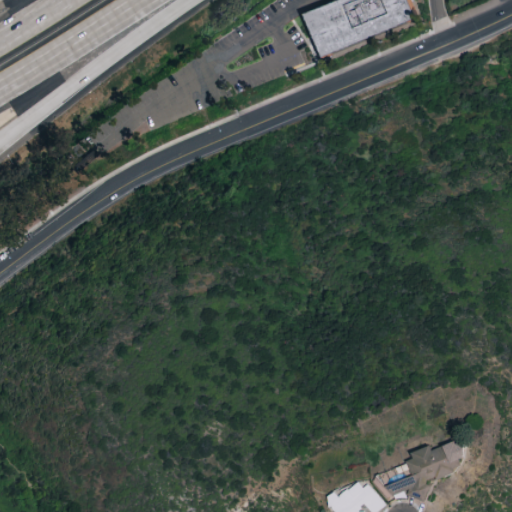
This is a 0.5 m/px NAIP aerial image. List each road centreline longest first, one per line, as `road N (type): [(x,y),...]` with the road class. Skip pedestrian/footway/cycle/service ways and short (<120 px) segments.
road 1 (tertiary): [(511,18),(147,177),(0,280)]
road 2 (motorway): [(0,137),(182,0)]
road 3 (motorway): [(0,82),(144,0)]
